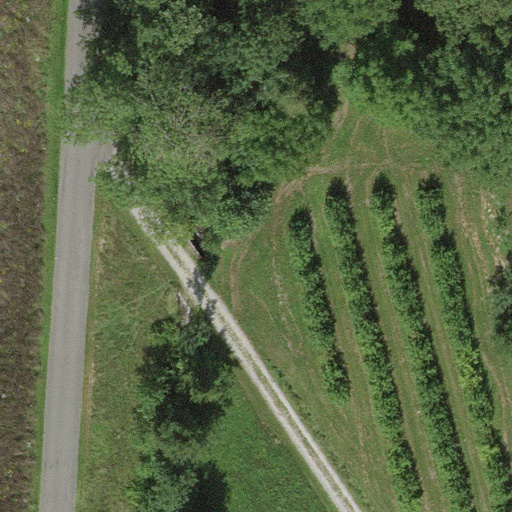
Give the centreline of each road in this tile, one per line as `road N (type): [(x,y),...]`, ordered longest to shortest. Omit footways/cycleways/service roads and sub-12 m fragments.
road 1 (track): [(100,0),(69,511)]
road 2 (track): [(353,511),(95,126)]
